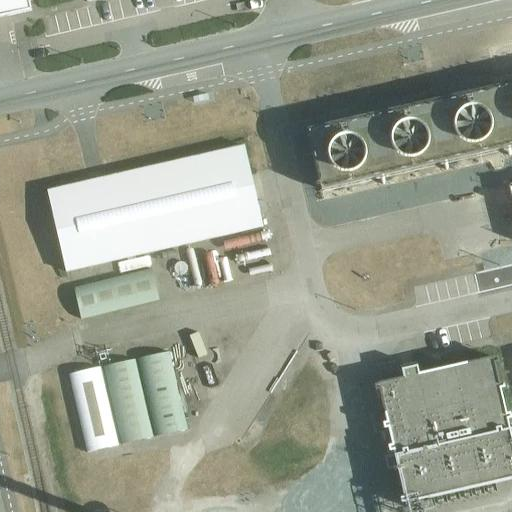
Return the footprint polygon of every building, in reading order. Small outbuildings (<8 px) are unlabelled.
[(0,0),(0,16),(31,10),(28,0),(0,0)] [(511,83),(308,130),(321,190),(511,145),(511,83)] [(244,147),(47,192),(66,274),(263,228),(244,147)] [(119,274),(151,267),(149,257),(117,264),(119,274)] [(81,320),(159,301),(151,268),(73,287),(81,320)] [(138,360),(156,438),(187,430),(169,353),(138,360)] [(493,359),(493,358),(419,374),(417,367),(401,371),(402,378),(378,384),(378,386),(374,386),(375,392),(379,391),(386,423),(383,424),(384,431),(387,430),(388,431),(384,432),(386,441),(390,441),(391,446),(387,447),(389,453),(392,452),(393,456),(385,458),(387,470),(396,469),(403,499),(400,500),(401,505),(511,479),(511,442),(511,428),(509,429),(507,421),(511,420),(510,414),(506,415),(501,390),(504,389),(503,384),(499,384),(494,365),(498,364),(497,358),(493,359)] [(135,361),(104,368),(121,445),(153,438),(135,361)] [(69,375),(87,454),(118,446),(100,369),(69,375)]
